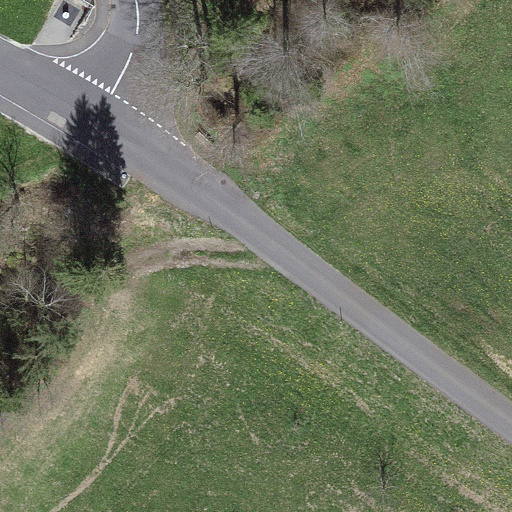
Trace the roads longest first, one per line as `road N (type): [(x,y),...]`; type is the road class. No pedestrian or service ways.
road 1 (residential): [(511,427),(229,211)]
road 2 (residential): [(83,126),(229,211)]
road 3 (residential): [(83,126),(125,72),(135,0)]
